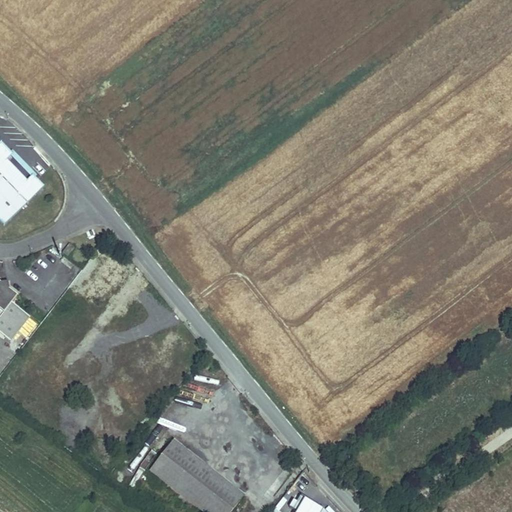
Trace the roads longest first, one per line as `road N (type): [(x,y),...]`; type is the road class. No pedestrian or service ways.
road 1 (unclassified): [(363,511),(97,203)]
road 2 (unclassified): [(97,203),(0,100)]
road 3 (unknown): [(511,431),(412,511)]
